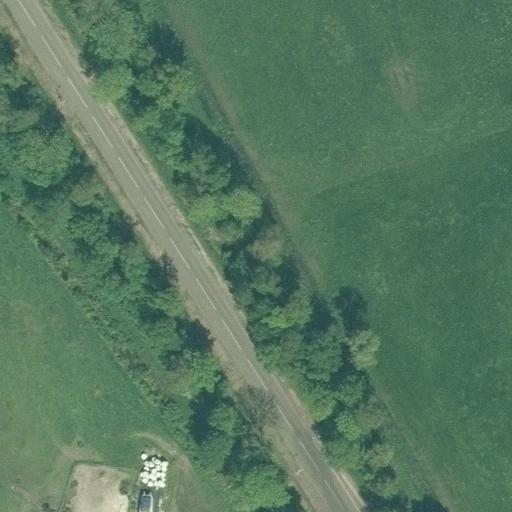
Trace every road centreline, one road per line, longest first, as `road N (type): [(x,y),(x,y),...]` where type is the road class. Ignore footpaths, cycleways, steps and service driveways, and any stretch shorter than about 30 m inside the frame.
road 1 (tertiary): [(345,511),(19,0)]
road 2 (track): [(431,511),(107,0)]
road 3 (track): [(0,142),(270,511)]
